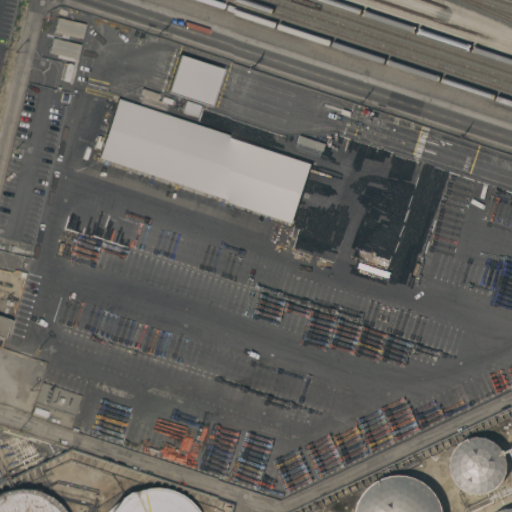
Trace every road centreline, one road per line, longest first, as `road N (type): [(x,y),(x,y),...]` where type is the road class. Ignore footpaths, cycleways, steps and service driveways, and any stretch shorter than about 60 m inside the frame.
road 1 (residential): [(0,150),(69,438),(281,508)]
road 2 (tertiary): [(87,0),(511,138)]
road 3 (residential): [(281,508),(511,397)]
